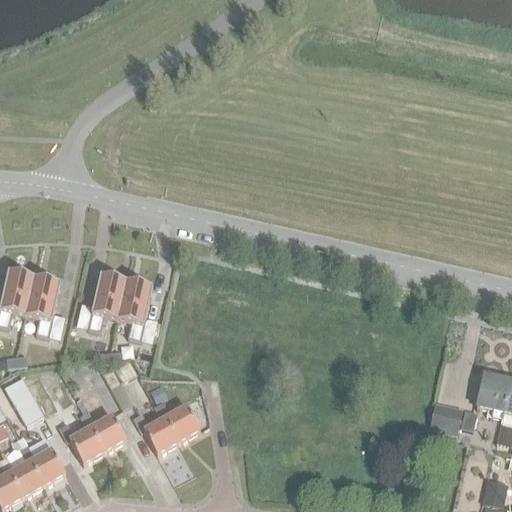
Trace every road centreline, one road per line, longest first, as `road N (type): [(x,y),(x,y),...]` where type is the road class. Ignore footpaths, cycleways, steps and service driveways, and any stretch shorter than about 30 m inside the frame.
road 1 (tertiary): [(511,290),(67,189)]
road 2 (unclassified): [(255,0),(88,118),(67,189)]
